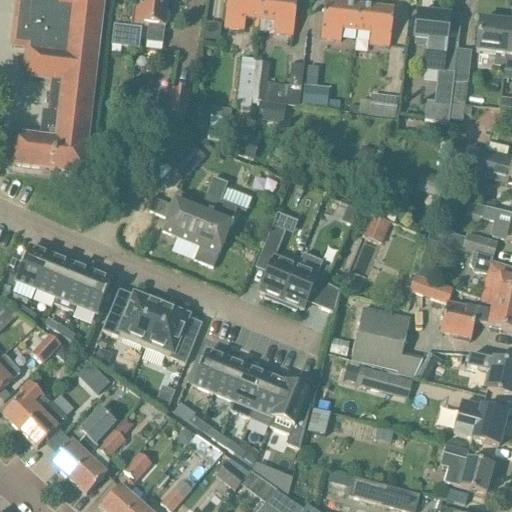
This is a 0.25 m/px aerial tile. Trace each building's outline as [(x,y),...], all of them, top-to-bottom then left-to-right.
[(17,0),(12,48),(27,49),(24,74),(52,78),(48,110),(43,110),(40,140),(13,136),(9,168),(86,178),(90,146),(88,146),(104,0),(17,0)] [(168,0),(140,0),(139,9),(133,8),(130,29),(114,27),(111,48),(139,51),(142,27),(149,28),(147,44),(162,46),(164,30),(165,30),(168,0)] [(246,21),(260,22),(262,0),(227,0),(224,30),(244,33),(246,21)] [(297,3),(275,0),(262,0),(260,22),(261,22),(260,33),(273,35),(273,36),(293,39),(297,3)] [(342,32),(357,34),(360,10),(325,6),(321,42),(341,44),(342,32)] [(360,10),(357,34),(371,35),(369,47),(390,50),(394,14),(360,10)] [(455,77),(458,52),(459,47),(447,45),(450,19),(418,16),(415,41),(428,43),(425,73),(455,77)] [(495,69),(504,71),(509,26),(481,23),(477,55),(496,57),(495,69)] [(454,86),(453,96),(466,97),(468,85),(472,54),(458,52),(455,77),(454,86)] [(235,107),(249,109),(255,61),(241,59),(235,107)] [(258,105),(261,105),(285,108),(287,109),(298,110),(301,90),(261,84),(258,105)] [(329,90),(304,88),(302,108),(327,111),(329,90)] [(189,94),(173,92),(169,115),(171,115),(185,117),(189,94)] [(398,100),(372,97),(369,118),(395,121),(398,100)] [(511,114),(511,101),(499,101),(498,114),(511,114)] [(451,106),(426,104),(425,122),(450,125),(451,106)] [(283,125),(285,108),(261,105),(259,122),(283,125)] [(233,113),(212,109),(207,140),(228,143),(233,113)] [(185,117),(171,115),(169,131),(183,133),(185,117)] [(179,159),(193,168),(201,157),(186,147),(179,159)] [(511,177),(510,177),(511,167),(511,162),(468,153),(462,175),(511,188),(511,177)] [(174,209),(170,217),(186,224),(186,226),(197,231),(198,227),(211,233),(211,235),(217,238),(218,236),(227,239),(238,211),(246,214),(251,201),(226,191),(227,187),(212,181),(206,198),(200,211),(176,201),(173,209),(174,209)] [(214,272),(227,239),(218,236),(217,238),(211,235),(211,233),(198,227),(197,231),(186,226),(186,224),(170,217),(174,209),(173,209),(154,201),(149,215),(168,223),(163,235),(200,250),(194,264),(214,272)] [(511,217),(485,210),(482,223),(493,226),(490,236),(491,239),(508,243),(511,244),(511,217)] [(359,212),(356,220),(367,224),(365,230),(386,238),(391,225),(359,212)] [(271,233),(262,253),(276,259),(284,238),(286,234),(273,228),(271,233)] [(454,236),(451,248),(473,255),(492,261),(498,245),(467,236),(466,240),(454,236)] [(441,246),(426,242),(418,269),(430,273),(432,264),(435,265),(441,246)] [(15,284),(36,293),(49,259),(29,251),(15,284)] [(473,255),(470,269),(474,276),(486,278),(482,297),(495,300),(495,304),(511,308),(511,282),(506,282),(509,270),(491,266),(492,261),(473,255)] [(295,271),(280,308),(296,314),(297,311),(303,313),(317,280),(322,267),(300,258),(295,271)] [(36,293),(56,301),(69,268),(49,259),(36,293)] [(280,308),(295,271),(273,262),(259,295),(266,298),(264,301),(280,308)] [(56,301),(53,307),(73,315),(76,309),(90,276),(70,268),(56,301)] [(90,276),(76,309),(97,317),(110,284),(90,276)] [(414,279),(408,295),(447,308),(447,307),(452,292),(414,279)] [(339,294),(326,288),(318,310),(333,317),(339,294)] [(143,352),(161,309),(153,306),(155,302),(138,295),(136,299),(134,298),(127,316),(111,310),(102,335),(143,352)] [(447,307),(440,335),(471,343),(474,327),(511,335),(511,308),(495,304),(495,300),(482,297),(479,314),(468,312),(447,307)] [(37,320),(21,308),(16,315),(32,326),(37,320)] [(168,312),(161,309),(143,352),(185,369),(195,344),(180,338),(187,320),(186,319),(187,315),(170,308),(168,312)] [(0,335),(14,322),(1,309),(0,310),(0,335)] [(410,321),(363,310),(351,364),(398,374),(410,321)] [(75,339),(58,327),(54,334),(71,345),(75,339)] [(60,349),(49,338),(31,357),(43,368),(60,349)] [(192,388),(213,397),(226,364),(206,355),(192,388)] [(0,361),(0,394),(12,383),(21,376),(4,358),(0,361)] [(491,364),(470,359),(467,371),(491,377),(487,393),(511,399),(511,396),(511,366),(492,362),(491,364)] [(91,364),(78,377),(97,397),(111,384),(91,364)] [(233,405),(246,372),(226,364),(213,397),(233,405)] [(413,384),(360,369),(355,388),(407,403),(413,384)] [(266,380),(246,372),(233,405),(229,414),(249,422),(253,413),(266,380)] [(253,413),(249,422),(269,431),(273,422),(287,388),(286,387),(286,388),(267,380),(253,413)] [(50,407),(49,406),(29,384),(20,392),(24,397),(3,417),(20,435),(50,407)] [(273,422),(269,431),(288,438),(285,447),(299,453),(310,408),(304,406),(308,396),(287,388),(273,422)] [(9,399),(4,392),(0,395),(0,402),(2,405),(9,399)] [(68,422),(51,404),(49,406),(50,407),(20,435),(36,453),(68,422)] [(462,406),(453,436),(472,441),(472,442),(499,449),(508,417),(480,409),(480,411),(462,406)] [(116,427),(99,411),(78,433),(83,437),(74,447),(71,445),(51,466),(68,483),(91,459),(98,451),(96,449),(116,427)] [(329,417),(312,411),(305,433),(324,439),(329,417)] [(189,426),(197,432),(202,425),(193,419),(189,426)] [(210,431),(202,425),(197,432),(206,437),(210,431)] [(120,427),(98,451),(109,461),(125,443),(123,441),(128,435),(120,427)] [(180,434),(174,446),(214,466),(220,454),(180,434)] [(230,444),(225,451),(233,457),(238,450),(230,444)] [(246,456),(238,450),(233,457),(242,463),(246,456)] [(494,469),(444,455),(440,470),(447,471),(444,485),(459,490),(486,497),(494,469)] [(152,467),(139,456),(123,473),(136,485),(152,467)] [(92,458),(69,483),(86,499),(109,474),(92,458)] [(245,480),(227,465),(216,479),(234,494),(245,480)] [(253,471),(252,474),(257,476),(256,479),(264,485),(286,501),(292,481),(270,472),(260,468),(255,466),(253,471)] [(415,511),(420,498),(354,480),(349,499),(395,511),(415,511)] [(100,511),(132,511),(138,506),(128,497),(135,489),(127,482),(100,511)] [(174,511),(192,493),(182,484),(160,507),(165,511),(174,511)]
